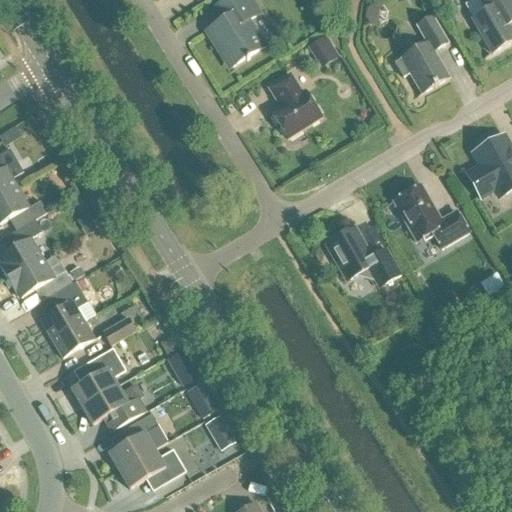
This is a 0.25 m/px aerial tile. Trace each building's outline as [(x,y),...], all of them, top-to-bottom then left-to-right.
[(256,19),(244,0),(231,0),(215,10),(223,24),(207,34),(231,72),(262,52),(245,26),(256,19)] [(492,57),(511,45),(511,34),(509,29),(511,26),(511,3),(510,0),(478,0),(487,14),(472,23),(492,57)] [(410,78),(422,98),(449,82),(434,55),(448,47),(432,20),(417,29),(427,47),(394,67),(403,82),(410,78)] [(321,72),(339,60),(326,39),(308,51),(321,72)] [(288,142),(322,121),(306,95),(302,97),(291,79),(270,92),(281,110),(272,117),(288,142)] [(500,201),(511,194),(511,155),(506,145),(477,162),(481,170),(468,178),(481,201),(495,193),(500,201)] [(17,165),(10,153),(0,159),(0,201),(17,192),(12,184),(24,177),(17,165)] [(421,189),(393,205),(417,246),(432,237),(441,252),(469,236),(457,215),(441,224),(421,189)] [(28,212),(17,192),(0,201),(0,228),(17,219),(23,231),(36,224),(48,217),(40,205),(28,212)] [(99,229),(91,216),(83,221),(90,234),(99,229)] [(43,236),(36,224),(23,231),(11,238),(18,250),(0,260),(0,265),(1,268),(0,268),(0,270),(8,283),(42,263),(30,243),(43,236)] [(372,261),(357,235),(346,232),(338,237),(340,241),(330,246),(328,253),(344,281),(351,283),(357,279),(387,287),(401,279),(386,253),(372,261)] [(54,283),(42,263),(8,283),(16,297),(18,296),(21,302),(42,290),(49,302),(73,288),(72,286),(67,278),(66,276),(54,283)] [(72,286),(84,279),(79,271),(69,276),(70,277),(67,278),(72,286)] [(41,324),(52,343),(84,325),(77,313),(88,307),(76,286),(55,299),(62,312),(41,324)] [(442,326),(461,314),(450,295),(431,306),(442,326)] [(128,321),(102,336),(111,351),(136,336),(128,321)] [(95,344),(84,325),(52,343),(63,363),(95,344)] [(179,351),(172,340),(164,345),(170,356),(179,351)] [(87,368),(94,380),(72,393),(82,411),(118,391),(113,383),(126,375),(113,353),(87,368)] [(176,380),(183,391),(198,382),(191,371),(176,380)] [(203,387),(188,395),(196,409),(210,401),(203,387)] [(118,391),(82,411),(93,429),(104,423),(112,436),(123,430),(147,416),(140,403),(143,400),(136,388),(122,397),(118,391)] [(120,475),(155,454),(168,447),(152,418),(125,434),(131,444),(109,457),(120,475)] [(221,420),(205,430),(220,456),(236,446),(221,420)] [(174,454),(160,462),(155,454),(120,475),(130,493),(155,479),(163,491),(187,476),(174,454)] [(281,511),(273,498),(266,502),(271,511),(281,511)]
